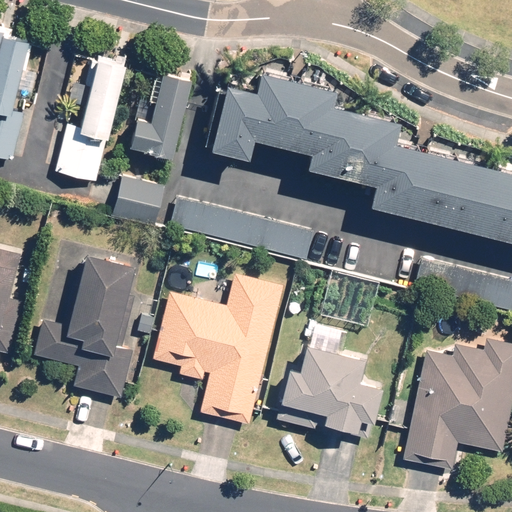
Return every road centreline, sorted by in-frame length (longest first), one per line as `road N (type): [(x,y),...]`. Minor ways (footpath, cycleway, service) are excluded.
road 1 (residential): [(511,98),(372,34),(330,20),(275,16)]
road 2 (residential): [(0,456),(159,497)]
road 3 (residential): [(275,16),(214,19),(117,0)]
